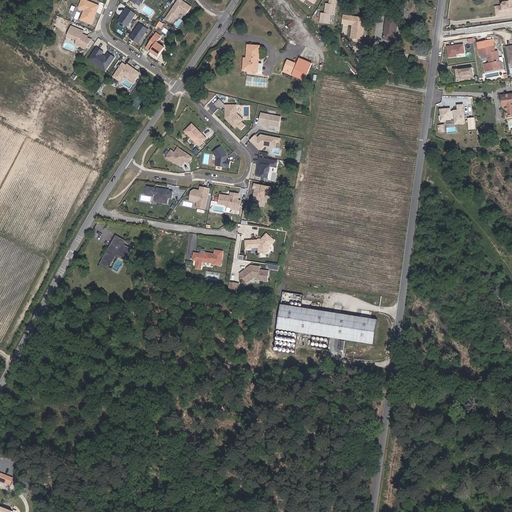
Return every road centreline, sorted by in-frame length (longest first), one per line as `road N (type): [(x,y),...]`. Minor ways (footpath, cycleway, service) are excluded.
road 1 (unclassified): [(376,511),(441,0)]
road 2 (unclassified): [(0,392),(125,161)]
road 3 (residential): [(177,85),(247,153),(242,179),(180,178),(125,161)]
road 4 (unknown): [(96,207),(231,233)]
road 5 (residential): [(112,0),(105,35),(177,86)]
